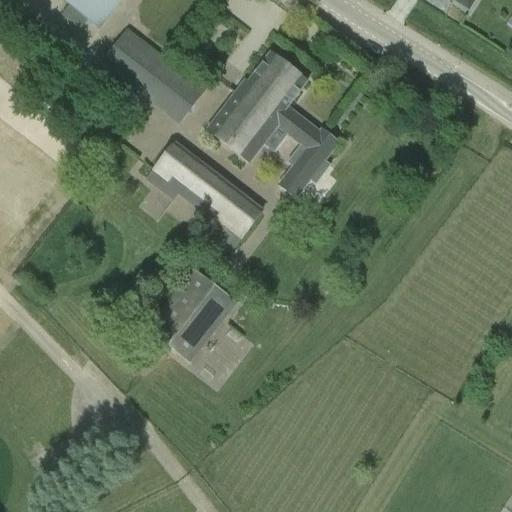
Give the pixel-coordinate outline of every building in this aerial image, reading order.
[(60,0),(100,31),(123,0),(60,0)] [(448,0),(469,13),(476,0),(448,0)] [(206,91),(127,30),(100,65),(179,126),(206,91)] [(246,80),(207,132),(249,164),(262,146),(277,128),(287,135),(287,136),(295,142),(300,146),(306,151),(294,167),(292,169),(279,186),(296,199),(309,182),(310,180),(323,163),(324,163),(336,147),(338,143),(322,131),(320,134),(308,125),(300,119),(288,109),(308,83),(270,54),(248,82),(246,80)] [(146,181),(160,192),(189,154),(176,145),(146,181)] [(241,195),(212,232),(234,249),(263,212),(241,195)] [(190,365),(237,305),(193,270),(146,331),(190,365)]
